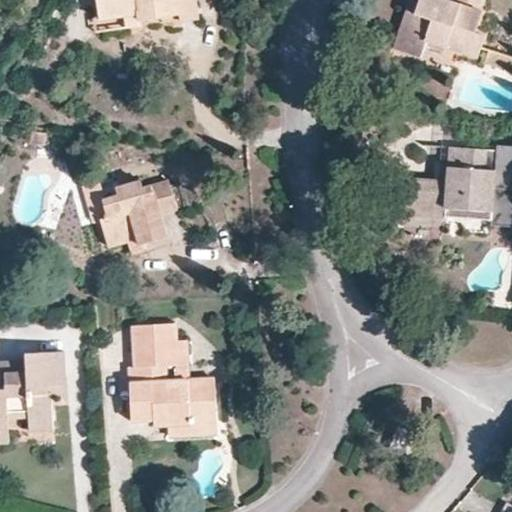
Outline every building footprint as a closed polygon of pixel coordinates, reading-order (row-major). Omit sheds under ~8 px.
[(96,0),(100,19),(123,16),(139,13),(139,21),(141,20),(180,15),(181,21),(198,18),(196,0),(96,0)] [(421,58),(427,40),(459,51),(478,57),(485,35),(475,32),(482,12),(445,0),(419,0),(415,12),(407,10),(394,49),(421,58)] [(123,16),(125,28),(142,26),(141,20),(139,21),(139,13),(123,16)] [(451,74),(459,51),(427,40),(421,58),(394,49),(393,54),(451,74)] [(496,67),(500,54),(489,50),(484,62),(496,67)] [(511,71),(511,66),(511,58),(500,54),(496,67),(511,71)] [(48,132),(34,130),(32,141),(46,143),(48,132)] [(448,181),(408,178),(406,214),(491,220),(492,225),(511,225),(511,145),(497,144),(497,149),(450,146),(448,181)] [(99,198),(109,213),(100,219),(108,246),(129,240),(138,238),(140,244),(143,244),(167,238),(159,214),(176,208),(169,181),(143,188),(141,181),(116,188),(114,190),(99,198)] [(99,198),(88,204),(97,220),(100,219),(109,213),(99,198)] [(138,238),(129,240),(133,254),(145,250),(143,244),(140,244),(138,238)] [(175,322),(133,325),(135,366),(129,366),(132,420),(153,419),(152,425),(169,424),(217,421),(215,378),(188,379),(177,380),(168,379),(167,366),(177,365),(176,340),(175,322)] [(186,339),(176,340),(177,365),(187,365),(186,339)] [(26,361),(26,372),(5,373),(5,362),(0,362),(0,417),(8,418),(28,416),(29,431),(53,429),(53,402),(53,395),(48,389),(65,381),(64,351),(25,352),(26,361)] [(5,362),(5,373),(26,372),(26,361),(5,362)] [(177,380),(188,379),(187,365),(177,365),(177,380)] [(53,402),(66,401),(65,381),(48,389),(53,395),(53,402)] [(0,442),(9,442),(8,418),(0,417),(0,442)] [(169,424),(169,435),(218,433),(217,421),(169,424)] [(399,427),(390,449),(409,456),(418,434),(399,427)]
